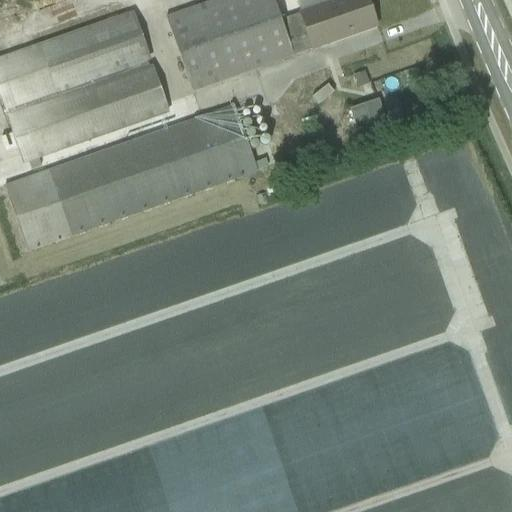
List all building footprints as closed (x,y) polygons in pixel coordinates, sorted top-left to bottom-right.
[(278,21),(271,0),(214,0),(165,18),(192,93),(292,57),(278,21)] [(317,0),(320,7),(278,21),(292,57),(377,27),(367,0),(317,0)] [(0,103),(4,115),(10,133),(11,135),(1,139),(5,150),(8,149),(8,151),(16,148),(16,149),(22,166),(28,164),(31,171),(40,168),(38,161),(168,114),(132,12),(0,59),(0,103)] [(352,77),(357,90),(370,85),(364,72),(352,77)] [(360,138),(387,128),(378,101),(350,111),(360,138)] [(233,107),(5,188),(27,254),(257,174),(233,107)] [(303,168),(291,172),(295,182),(307,179),(303,168)] [(256,197),(259,206),(268,203),(265,193),(256,197)]
